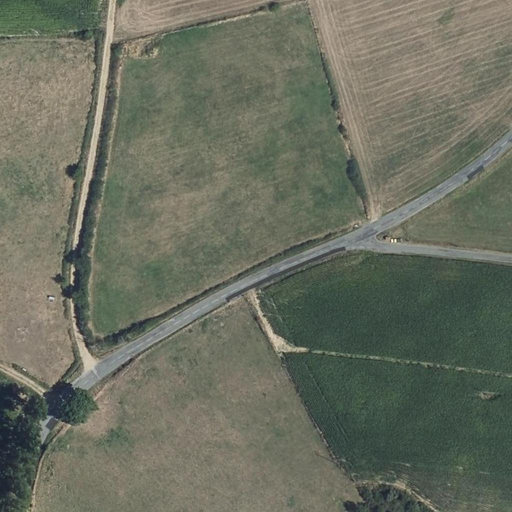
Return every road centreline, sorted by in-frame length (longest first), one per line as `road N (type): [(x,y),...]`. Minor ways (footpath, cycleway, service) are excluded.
road 1 (tertiary): [(20,511),(32,446),(91,375),(172,324),(339,244)]
road 2 (track): [(113,0),(71,303),(91,375)]
road 3 (tertiary): [(339,244),(467,178),(511,137)]
road 4 (unclassified): [(339,244),(511,262)]
